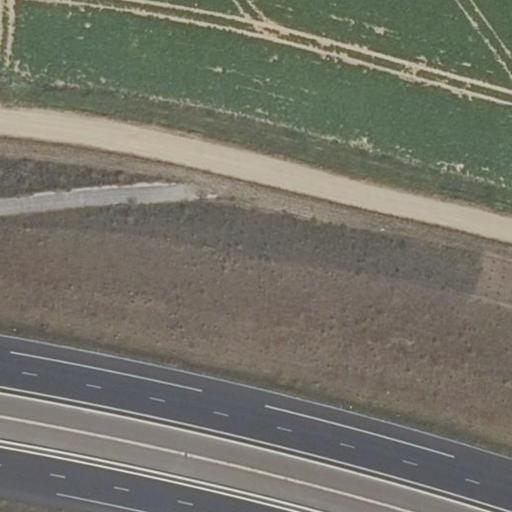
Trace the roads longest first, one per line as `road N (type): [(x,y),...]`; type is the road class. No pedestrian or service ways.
road 1 (trunk): [(511,490),(214,406),(0,365)]
road 2 (track): [(511,233),(248,166),(0,122)]
road 3 (track): [(511,255),(141,166),(0,148)]
road 4 (track): [(0,262),(511,355)]
road 5 (trunk): [(0,466),(225,511)]
road 6 (track): [(0,208),(225,186)]
